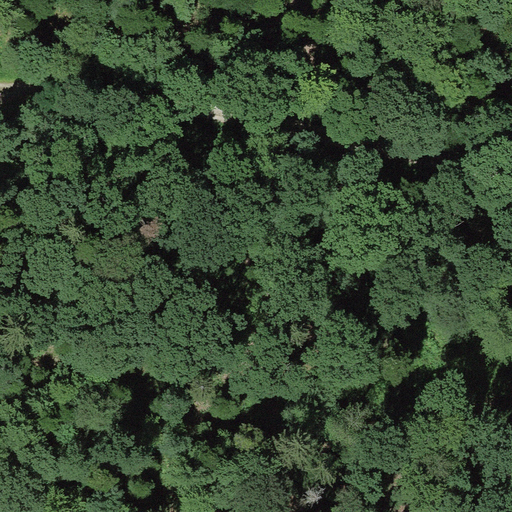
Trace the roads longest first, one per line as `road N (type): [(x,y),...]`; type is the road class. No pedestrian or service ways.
road 1 (track): [(511,176),(100,91),(0,90)]
road 2 (track): [(344,0),(362,145)]
